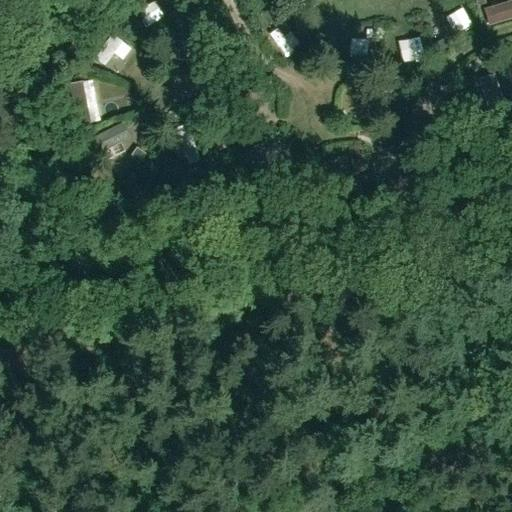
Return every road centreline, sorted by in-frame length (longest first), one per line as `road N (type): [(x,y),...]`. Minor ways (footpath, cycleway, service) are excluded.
road 1 (track): [(511,241),(0,362)]
road 2 (track): [(426,463),(353,280)]
road 3 (track): [(314,511),(353,486),(426,463)]
